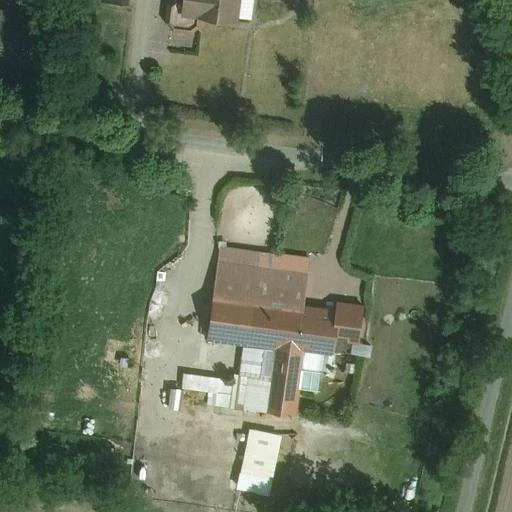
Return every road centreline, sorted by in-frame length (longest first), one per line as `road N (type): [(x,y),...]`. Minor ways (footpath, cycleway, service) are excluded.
road 1 (unclassified): [(511,182),(0,107)]
road 2 (unclassified): [(456,511),(511,274)]
